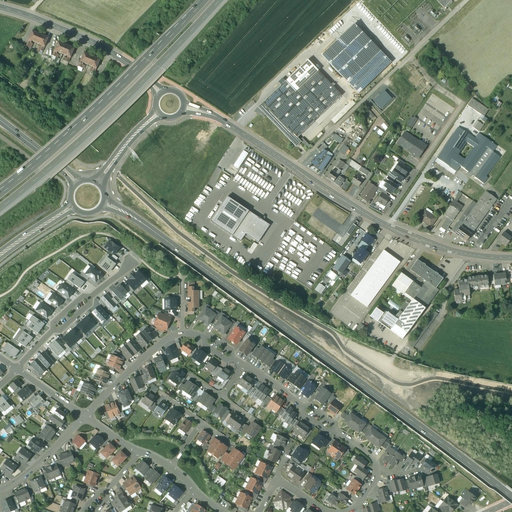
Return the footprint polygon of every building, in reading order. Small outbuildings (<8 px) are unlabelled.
[(354,24),(321,56),(348,83),(381,52),(354,24)] [(40,34),(32,31),(28,40),(30,40),(37,43),(40,34)] [(48,38),(40,34),(37,43),(43,46),(45,47),(48,38)] [(58,42),(54,50),(54,51),(56,51),(62,54),(66,45),(58,42)] [(74,49),(66,45),(62,54),(69,57),(71,57),(74,49)] [(381,52),(348,83),(358,94),(391,63),(381,52)] [(92,56),(84,53),(80,61),(82,62),(88,65),(92,56)] [(100,60),(92,56),(88,65),(95,68),(96,68),(100,60)] [(308,60),(258,108),(296,147),(301,142),(297,138),(342,95),(308,60)] [(373,101),(381,109),(392,99),(384,91),(373,101)] [(488,111),(472,99),(467,106),(484,117),(488,111)] [(352,101),(331,120),(335,124),(355,104),(352,101)] [(415,123),(410,120),(406,125),(411,128),(415,123)] [(385,122),(381,126),(385,130),(389,126),(385,122)] [(373,130),(381,136),(384,133),(376,127),(373,130)] [(204,141),(208,132),(199,128),(195,137),(204,141)] [(479,134),(475,140),(458,128),(437,159),(456,172),(460,167),(468,172),(467,174),(471,177),(472,175),(485,186),(504,160),(492,152),(496,147),(482,137),(482,136),(479,134)] [(418,141),(405,132),(397,144),(410,153),(418,159),(427,146),(418,141)] [(341,143),(343,138),(335,134),(332,139),(341,143)] [(234,166),(238,169),(249,152),(245,149),(234,166)] [(324,151),(311,163),(316,167),(317,166),(318,167),(317,168),(321,171),(330,158),(326,155),(326,156),(324,155),(326,152),(324,151)] [(339,160),(334,167),(338,170),(341,171),(346,165),(339,160)] [(404,166),(399,163),(395,169),(405,176),(409,170),(404,166)] [(346,165),(341,171),(338,175),(339,176),(344,172),(348,166),(346,165)] [(368,172),(361,167),(359,171),(366,176),(368,172)] [(395,169),(391,175),(389,173),(387,176),(388,177),(394,180),(396,178),(401,182),(405,176),(395,169)] [(335,174),(331,171),(326,178),(333,182),(338,175),(335,174)] [(339,176),(338,175),(333,182),(339,187),(344,180),(339,176)] [(356,175),(351,182),(358,187),(363,180),(356,175)] [(394,180),(388,177),(386,179),(388,181),(386,184),(385,183),(383,186),(384,187),(392,193),(393,193),(395,190),(396,190),(398,187),(392,183),(394,180)] [(370,184),(360,198),(367,202),(369,199),(370,199),(372,197),(372,196),(377,189),(370,184)] [(496,200),(485,192),(482,197),(492,204),(496,200)] [(385,196),(382,193),(376,201),(384,206),(389,199),(385,196)] [(210,221),(232,236),(248,211),(227,197),(210,221)] [(435,201),(430,197),(427,202),(432,205),(435,201)] [(467,218),(460,227),(471,234),(492,204),(482,197),(477,204),(467,218)] [(463,215),(467,218),(477,204),(473,201),(463,215)] [(452,207),(459,212),(462,207),(455,202),(452,207)] [(452,207),(448,211),(449,212),(446,217),(448,218),(445,221),(449,224),(459,212),(452,207)] [(269,225),(248,211),(232,236),(240,241),(245,234),(258,242),(269,225)] [(436,219),(425,211),(419,219),(431,227),(436,219)] [(463,215),(451,231),(455,234),(460,227),(467,218),(463,215)] [(445,221),(441,228),(445,231),(450,224),(449,224),(445,221)] [(346,233),(349,235),(356,226),(353,224),(346,233)] [(460,227),(455,234),(466,242),(471,234),(460,227)] [(511,238),(503,233),(498,240),(500,241),(499,241),(506,246),(511,238)] [(374,239),(367,234),(362,241),(369,246),(374,239)] [(105,248),(114,255),(119,249),(110,242),(105,248)] [(368,254),(360,248),(353,257),(361,263),(368,254)] [(384,251),(357,287),(374,299),(400,263),(384,251)] [(83,261),(85,259),(77,253),(74,256),(75,256),(73,258),(75,260),(78,256),(83,261)] [(350,262),(341,256),(332,269),(340,274),(338,277),(342,281),(344,278),(340,275),(350,262)] [(100,268),(108,274),(115,264),(112,262),(107,258),(100,268)] [(443,279),(417,260),(410,270),(426,281),(436,289),(443,279)] [(89,278),(95,283),(98,280),(99,280),(102,277),(98,274),(93,270),(91,268),(85,275),(89,278)] [(138,272),(132,277),(140,286),(146,281),(139,274),(138,272)] [(139,274),(146,281),(148,278),(142,272),(139,274)] [(87,281),(89,278),(85,275),(82,273),(80,276),(83,278),(87,281)] [(413,282),(401,273),(391,287),(392,288),(391,290),(400,296),(401,295),(403,296),(403,295),(404,293),(405,293),(413,282)] [(74,275),(69,282),(74,285),(80,289),(84,283),(81,280),(76,277),(74,275)] [(486,276),(468,278),(467,279),(467,280),(464,280),(464,279),(462,280),(462,281),(459,281),(458,282),(459,290),(455,290),(454,292),(455,301),(456,302),(460,302),(460,304),(462,303),(462,302),(465,302),(465,301),(465,297),(469,296),(469,295),(469,289),(477,288),(477,290),(480,290),(480,288),(488,287),(487,277),(486,276)] [(132,277),(127,282),(129,284),(134,291),(140,286),(132,277)] [(37,279),(32,284),(36,287),(41,283),(37,279)] [(156,293),(159,290),(151,281),(147,285),(156,293)] [(416,285),(413,282),(405,293),(413,299),(425,308),(438,290),(436,289),(426,281),(421,288),(416,285)] [(319,283),(315,290),(321,294),(326,288),(319,283)] [(68,298),(69,299),(73,292),(72,291),(65,287),(62,284),(57,291),(63,294),(68,298)] [(132,293),(134,291),(129,284),(126,287),(132,293)] [(116,288),(124,297),(128,293),(123,288),(120,285),(116,288)] [(126,286),(123,288),(128,293),(130,295),(132,293),(126,287),(126,286)] [(193,291),(193,287),(188,288),(188,297),(191,297),(198,297),(198,291),(193,291)] [(374,299),(357,287),(351,296),(367,308),(374,299)] [(124,297),(116,288),(112,292),(116,296),(121,302),(125,298),(124,297)] [(53,295),(48,301),(52,304),(57,307),(58,308),(62,302),(62,301),(54,296),(53,295)] [(106,295),(100,300),(101,301),(106,306),(110,311),(116,306),(111,300),(106,295)] [(169,297),(167,297),(166,297),(166,299),(165,299),(165,305),(166,305),(166,310),(169,310),(175,310),(176,310),(176,303),(175,303),(175,299),(170,299),(170,297),(169,297)] [(397,320),(395,324),(407,333),(425,308),(413,299),(412,301),(397,320)] [(40,303),(35,311),(47,319),(52,312),(46,307),(40,303)] [(191,303),(188,303),(188,312),(194,312),(194,308),(198,308),(198,303),(192,303),(191,303)] [(95,316),(101,322),(102,324),(109,318),(99,307),(92,313),(95,316)] [(203,312),(198,319),(203,323),(211,312),(206,309),(206,308),(203,312)] [(381,317),(378,321),(380,323),(388,313),(385,311),(382,315),(381,317)] [(438,314),(433,311),(409,344),(413,348),(438,314)] [(215,315),(211,312),(203,323),(208,326),(213,319),(215,315)] [(381,317),(374,312),(371,317),(378,321),(381,317)] [(388,313),(380,323),(390,330),(395,324),(397,320),(388,313)] [(164,316),(159,314),(156,319),(168,324),(171,319),(164,316)] [(32,316),(29,321),(31,323),(41,329),(45,324),(37,319),(32,316)] [(87,317),(82,322),(90,330),(95,325),(91,321),(87,317)] [(218,322),(214,328),(219,331),(226,321),(222,317),(221,317),(218,322)] [(93,319),(91,321),(95,325),(97,327),(99,325),(98,324),(93,319)] [(168,324),(156,319),(154,325),(157,327),(164,329),(166,330),(168,324)] [(231,324),(226,321),(219,331),(224,335),(229,327),(231,324)] [(82,322),(77,326),(81,330),(85,335),(90,330),(82,322)] [(38,334),(41,329),(31,323),(28,328),(32,330),(38,334)] [(407,333),(395,324),(390,330),(403,339),(407,333)] [(238,325),(237,328),(236,327),(234,330),(228,339),(236,345),(241,338),(244,334),(243,333),(245,330),(238,325)] [(156,336),(150,328),(148,330),(154,338),(156,336)] [(148,330),(147,329),(141,333),(149,342),(154,338),(148,330)] [(73,330),(67,335),(75,343),(80,339),(76,334),(73,330)] [(81,330),(78,332),(84,339),(87,337),(85,335),(81,330)] [(23,331),(20,336),(29,343),(30,343),(33,338),(27,334),(23,331)] [(78,332),(76,334),(80,339),(82,341),(84,339),(78,332)] [(149,342),(141,333),(136,337),(138,339),(144,346),(149,342)] [(67,335),(62,340),(66,344),(70,348),(75,343),(67,335)] [(243,340),(242,342),(244,344),(247,340),(248,341),(250,338),(247,335),(243,340)] [(25,347),(29,343),(20,336),(16,341),(20,344),(25,347)] [(144,346),(138,339),(136,341),(141,348),(144,346)] [(248,341),(247,340),(244,344),(239,351),(247,356),(254,345),(248,341)] [(55,341),(52,344),(61,354),(64,351),(60,346),(55,341)] [(133,343),(132,341),(127,345),(134,354),(139,350),(133,343)] [(141,348),(136,341),(133,343),(139,350),(141,348)] [(9,344),(7,343),(2,351),(14,359),(20,351),(16,349),(9,344)] [(188,344),(186,343),(181,350),(188,355),(191,352),(193,348),(190,346),(190,345),(189,344),(188,344)] [(58,357),(61,354),(52,344),(48,347),(54,352),(58,357)] [(62,344),(60,346),(64,351),(66,353),(69,351),(64,346),(62,344)] [(70,348),(66,344),(64,346),(69,351),(70,352),(72,350),(70,348)] [(134,354),(127,345),(121,349),(124,352),(129,358),(129,359),(134,354)] [(173,347),(165,350),(170,361),(177,358),(174,349),(173,347)] [(259,349),(254,356),(258,360),(265,350),(261,347),(259,349)] [(265,350),(258,360),(263,363),(270,353),(265,350)] [(206,356),(199,351),(198,352),(193,359),(200,364),(206,356)] [(58,357),(54,352),(51,354),(56,360),(57,361),(60,359),(58,357)] [(38,359),(47,369),(54,363),(53,362),(48,357),(44,353),(38,359)] [(270,353),(263,363),(267,366),(272,359),(274,356),(270,353)] [(112,356),(111,356),(109,361),(121,366),(123,361),(118,359),(112,356)] [(161,357),(154,360),(158,370),(165,367),(162,360),(161,357)] [(287,362),(281,358),(278,362),(284,366),(287,362)] [(47,369),(38,359),(32,365),(35,369),(41,375),(47,369)] [(206,366),(206,367),(212,372),(216,366),(218,364),(211,359),(206,366)] [(121,366),(109,361),(107,366),(114,369),(119,371),(121,366)] [(272,370),(272,371),(278,375),(284,366),(278,362),(277,363),(272,370)] [(216,366),(212,372),(211,373),(214,376),(219,368),(216,366)] [(290,370),(284,366),(278,375),(284,379),(289,371),(290,370)] [(150,367),(142,370),(143,372),(144,372),(145,374),(144,375),(147,381),(155,378),(150,367)] [(219,368),(214,376),(214,375),(217,378),(219,376),(223,370),(220,368),(219,368)] [(223,370),(219,376),(225,381),(231,373),(224,368),(223,370)] [(39,378),(41,376),(41,375),(35,369),(31,373),(39,378)] [(98,369),(97,369),(95,374),(107,379),(110,374),(105,372),(98,369)] [(177,373),(173,374),(170,378),(174,381),(174,382),(177,385),(184,375),(183,374),(183,373),(182,372),(181,372),(180,372),(179,373),(178,374),(177,373)] [(294,375),(289,382),(294,385),(301,375),(296,372),(294,375)] [(60,378),(63,382),(69,377),(66,373),(60,378)] [(107,379),(95,374),(93,379),(94,379),(101,382),(105,384),(107,379)] [(241,381),(238,384),(243,388),(250,378),(245,375),(241,381)] [(301,375),(294,385),(298,388),(303,382),(305,378),(301,375)] [(138,378),(130,381),(134,391),(142,388),(141,385),(138,378)] [(250,378),(243,388),(248,391),(251,387),(255,382),(250,378)] [(17,380),(10,386),(14,391),(19,387),(21,385),(17,380)] [(311,382),(308,380),(305,383),(303,387),(305,389),(309,384),(310,385),(311,382)] [(185,386),(182,390),(187,394),(193,385),(188,381),(185,386)] [(85,383),(84,383),(82,388),(94,393),(96,388),(91,386),(85,383)] [(310,385),(309,384),(305,389),(302,394),(307,398),(315,388),(310,385)] [(198,388),(193,385),(187,394),(191,397),(192,397),(195,393),(198,388)] [(257,390),(253,395),(258,398),(265,388),(261,385),(257,390)] [(14,391),(12,393),(14,396),(21,389),(19,387),(14,391)] [(25,390),(19,396),(24,401),(32,393),(28,387),(25,390)] [(94,393),(82,388),(80,393),(92,398),(94,393)] [(265,388),(258,398),(262,402),(266,396),(269,391),(265,388)] [(331,394),(322,388),(319,393),(314,400),(322,405),(331,394)] [(127,390),(125,390),(123,391),(128,402),(132,401),(129,395),(127,390)] [(128,402),(123,391),(121,392),(118,393),(120,399),(123,405),(124,407),(129,405),(128,402)] [(156,398),(149,393),(142,402),(149,407),(153,402),(156,398)] [(201,398),(198,402),(203,405),(209,396),(204,393),(201,398)] [(43,400),(39,395),(36,398),(30,404),(29,404),(34,409),(41,402),(43,400)] [(2,396),(0,397),(0,406),(5,412),(11,407),(6,402),(2,396)] [(30,404),(36,398),(34,396),(28,402),(30,404)] [(209,396),(203,405),(208,409),(211,405),(214,400),(209,396)] [(268,406),(267,406),(272,410),(279,399),(275,396),(268,406)] [(279,399),(272,410),(276,413),(280,407),(284,402),(279,399)] [(330,405),(327,409),(331,412),(331,411),(335,415),(338,411),(338,412),(339,411),(340,410),(340,409),(341,407),(333,401),(330,405)] [(115,402),(110,405),(115,417),(120,414),(119,414),(117,407),(115,402)] [(157,407),(154,411),(162,416),(168,407),(160,402),(157,407)] [(220,404),(214,412),(221,418),(227,409),(220,404)] [(110,405),(105,407),(107,412),(110,419),(115,417),(110,405)] [(281,417),(285,420),(285,421),(292,412),(293,410),(288,407),(286,411),(281,417)] [(59,411),(57,409),(57,410),(54,415),(62,420),(66,415),(59,411)] [(168,418),(167,420),(171,423),(171,424),(172,425),(173,425),(174,425),(181,415),(173,410),(173,411),(168,418)] [(292,412),(285,421),(285,420),(284,422),(289,425),(293,419),(296,415),(292,412)] [(343,412),(340,417),(345,421),(348,416),(343,412)] [(232,416),(226,423),(232,427),(239,417),(233,413),(232,416)] [(345,421),(344,422),(348,425),(347,426),(348,427),(355,417),(350,413),(348,416),(345,421)] [(15,419),(20,425),(24,421),(19,415),(15,419)] [(62,420),(54,415),(51,421),(54,423),(59,426),(61,427),(64,422),(62,420)] [(239,417),(232,427),(237,431),(242,424),(244,421),(239,417)] [(355,417),(348,427),(349,427),(350,427),(354,430),(360,421),(355,417)] [(186,419),(179,429),(185,434),(192,424),(186,419)] [(52,425),(47,421),(44,424),(47,426),(52,429),(54,426),(52,425)] [(360,421),(354,430),(353,430),(354,431),(355,430),(359,433),(364,427),(366,424),(360,421)] [(295,428),(293,431),(298,434),(305,425),(300,422),(299,423),(295,428)] [(249,428),(246,432),(251,436),(251,437),(253,438),(254,438),(255,437),(255,435),(260,428),(252,423),(249,428)] [(249,428),(245,425),(241,432),(244,435),(246,432),(249,428)] [(310,429),(305,425),(298,434),(303,438),(309,430),(310,429)] [(52,429),(47,426),(43,431),(52,437),(56,432),(52,429)] [(376,432),(370,428),(369,431),(365,435),(364,437),(368,440),(368,441),(369,441),(376,432)] [(52,437),(43,431),(40,435),(40,436),(45,439),(49,442),(52,437)] [(203,431),(196,440),(204,445),(205,443),(210,436),(203,431)] [(376,432),(369,441),(370,442),(370,441),(374,444),(381,435),(376,432)] [(45,439),(40,436),(40,435),(38,434),(36,437),(43,442),(45,439)] [(95,435),(89,442),(91,444),(97,437),(95,435)] [(325,440),(318,435),(316,438),(314,438),(312,440),(313,442),(312,444),(319,449),(322,445),(322,444),(325,440)] [(381,435),(374,444),(374,445),(375,446),(375,445),(379,448),(384,442),(386,439),(381,435)] [(79,436),(73,442),(79,448),(85,442),(79,436)] [(97,437),(91,444),(96,449),(104,442),(98,436),(97,437)] [(278,436),(277,436),(275,440),(276,441),(275,443),(280,445),(283,447),(286,440),(278,436)] [(34,439),(33,439),(29,445),(32,448),(37,451),(38,452),(43,446),(41,445),(34,439)] [(211,447),(208,452),(212,455),(220,444),(215,441),(211,447)] [(331,447),(330,449),(329,449),(327,451),(328,452),(329,454),(330,453),(333,455),(340,446),(335,442),(331,447)] [(384,442),(381,446),(385,450),(389,445),(384,442)] [(105,449),(101,453),(106,458),(115,450),(109,444),(105,449)] [(220,444),(212,455),(217,459),(221,454),(225,448),(220,444)] [(345,449),(340,446),(333,455),(336,457),(336,458),(337,459),(339,459),(340,458),(340,456),(342,454),(345,449)] [(307,454),(298,448),(292,457),(298,461),(301,463),(307,454)] [(273,449),(271,452),(270,452),(268,456),(269,456),(267,459),(275,463),(280,452),(279,452),(273,449)] [(388,453),(383,460),(388,463),(396,453),(391,449),(388,453)] [(25,451),(24,450),(20,455),(18,454),(16,458),(20,461),(25,464),(31,455),(25,451)] [(232,454),(231,453),(229,456),(226,461),(235,468),(243,456),(235,450),(232,454)] [(70,452),(65,454),(69,464),(74,462),(71,455),(70,451),(70,452)] [(115,458),(112,461),(118,466),(126,458),(121,452),(115,458)] [(223,455),(220,460),(224,463),(226,461),(229,456),(225,453),(223,455)] [(396,453),(388,463),(393,467),(398,460),(401,456),(396,453)] [(409,457),(405,463),(409,466),(411,463),(410,463),(416,456),(415,456),(412,453),(409,457)] [(421,456),(417,453),(415,456),(416,456),(410,463),(411,463),(412,465),(416,464),(418,461),(421,456)] [(65,454),(59,456),(61,460),(63,466),(63,467),(69,464),(65,454)] [(359,458),(357,457),(352,462),(358,466),(362,469),(366,463),(363,461),(363,459),(361,458),(359,458)] [(437,467),(427,459),(422,465),(422,466),(426,468),(429,470),(437,467)] [(11,463),(9,461),(5,467),(3,466),(1,469),(5,472),(10,476),(16,467),(11,463)] [(235,468),(226,461),(224,463),(234,470),(235,468)] [(142,462),(136,469),(139,471),(138,472),(142,475),(147,468),(148,467),(145,464),(145,465),(142,462)] [(266,465),(263,464),(263,463),(261,463),(260,463),(259,465),(259,466),(258,468),(269,474),(271,468),(266,465)] [(56,465),(54,466),(51,467),(55,478),(61,475),(58,468),(56,465)] [(293,467),(290,471),(289,471),(286,475),(297,483),(299,479),(300,480),(304,474),(296,468),(293,466),(293,467)] [(362,469),(358,466),(354,472),(357,474),(363,478),(363,479),(364,479),(368,473),(362,469)] [(51,467),(48,468),(45,469),(47,473),(49,479),(49,480),(55,478),(51,467)] [(147,468),(142,475),(144,477),(145,475),(150,470),(147,468)] [(269,474),(258,468),(257,471),(256,471),(255,473),(256,474),(257,475),(258,475),(260,476),(266,479),(269,474)] [(147,477),(145,479),(152,485),(159,476),(153,470),(147,477)] [(92,473),(88,471),(86,477),(96,481),(99,475),(98,475),(92,473)] [(308,473),(304,479),(308,482),(311,478),(313,477),(308,473)] [(436,475),(428,477),(428,478),(430,484),(430,486),(439,483),(436,475)] [(213,483),(222,488),(226,481),(217,476),(213,483)] [(420,476),(417,476),(414,477),(417,488),(422,486),(423,486),(421,479),(420,476)] [(41,477),(36,480),(40,490),(46,487),(43,481),(42,477),(41,477)] [(96,481),(86,477),(84,483),(87,484),(93,486),(94,486),(96,481)] [(414,477),(411,478),(408,479),(409,480),(411,489),(411,490),(417,488),(414,477)] [(133,478),(128,481),(135,491),(138,490),(139,490),(140,489),(140,488),(136,482),(133,478)] [(160,485),(156,489),(162,494),(171,483),(165,478),(160,485)] [(258,481),(254,480),(253,479),(252,478),(250,478),(249,480),(250,481),(248,484),(259,489),(262,484),(258,481)] [(311,478),(308,482),(304,488),(313,494),(318,487),(316,485),(318,483),(311,478)] [(351,482),(349,485),(358,490),(361,485),(358,483),(353,479),(351,482)] [(40,490),(36,480),(30,482),(31,484),(33,490),(34,492),(40,490)] [(396,480),(390,482),(391,483),(393,492),(393,493),(399,491),(396,481),(397,481),(396,480)] [(397,481),(396,481),(399,491),(399,492),(405,490),(403,482),(402,480),(397,481)] [(128,481),(123,484),(124,485),(127,491),(130,495),(131,495),(132,494),(133,493),(135,491),(128,481)] [(259,489),(248,484),(247,486),(246,487),(245,488),(246,490),(248,491),(248,490),(251,492),(256,494),(257,494),(259,489)] [(174,485),(168,492),(170,494),(176,487),(174,485)] [(347,487),(346,490),(351,493),(354,496),(358,490),(349,485),(347,487)] [(82,488),(75,486),(73,491),(84,495),(86,490),(82,488)] [(344,488),(343,487),(341,490),(346,494),(349,496),(351,493),(346,490),(347,487),(345,486),(344,488)] [(170,494),(169,495),(175,501),(182,493),(176,487),(170,494)] [(26,488),(20,491),(24,501),(30,499),(27,492),(26,488)] [(386,488),(377,491),(379,497),(381,503),(388,501),(387,496),(388,496),(387,494),(386,488)] [(20,491),(15,493),(16,496),(19,503),(24,501),(20,491)] [(84,495),(73,491),(71,497),(72,497),(78,500),(82,501),(84,495)] [(277,496),(273,503),(280,508),(281,505),(284,507),(289,500),(291,498),(281,492),(279,495),(280,496),(279,497),(277,496)] [(467,492),(462,498),(468,503),(470,505),(475,498),(472,496),(473,495),(471,494),(470,494),(467,492)] [(248,497),(243,495),(243,494),(242,493),(240,493),(239,495),(239,496),(238,499),(249,504),(251,499),(251,498),(248,497)] [(345,497),(339,493),(338,496),(336,498),(339,501),(344,505),(348,499),(345,497)] [(122,494),(117,497),(118,498),(125,509),(130,506),(126,499),(123,494),(122,494)] [(329,497),(327,500),(332,504),(336,506),(339,501),(336,498),(331,495),(329,497)] [(327,496),(323,501),(330,506),(332,504),(327,500),(329,497),(327,496)] [(457,505),(447,497),(443,502),(453,510),(457,505)] [(118,498),(113,502),(114,502),(117,507),(119,511),(121,511),(125,509),(118,498)] [(462,498),(459,503),(464,507),(468,503),(462,498)] [(249,504),(238,499),(237,501),(236,502),(235,503),(235,505),(237,506),(238,505),(241,507),(246,509),(249,504)] [(10,500),(2,503),(5,510),(6,511),(11,511),(15,511),(12,505),(10,500)] [(289,500),(284,507),(287,510),(289,508),(292,502),(289,500)] [(70,503),(65,501),(63,507),(74,511),(76,505),(70,503)] [(296,503),(292,510),(291,510),(290,511),(291,511),(298,511),(303,506),(297,502),(296,503)] [(451,511),(453,510),(443,502),(439,507),(444,511),(445,511),(451,511)] [(192,503),(187,511),(188,511),(191,511),(192,511),(191,511),(195,505),(192,503)]
